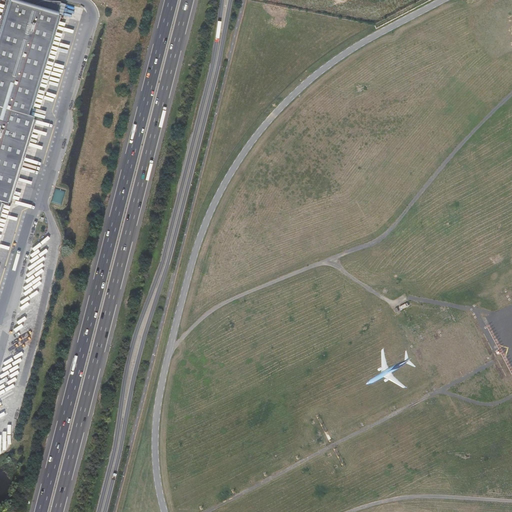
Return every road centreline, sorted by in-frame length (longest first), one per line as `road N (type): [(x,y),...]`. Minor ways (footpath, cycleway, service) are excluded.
road 1 (motorway): [(57,511),(188,0)]
road 2 (motorway): [(170,0),(40,511)]
road 3 (secondary): [(222,0),(164,255),(125,371),(98,511)]
road 4 (secondary): [(104,511),(230,0)]
road 5 (track): [(169,351),(216,307),(378,240),(511,92)]
road 6 (track): [(492,361),(207,511)]
road 7 (track): [(483,313),(406,297),(394,304),(330,258)]
road 8 (track): [(351,511),(393,498),(511,501)]
